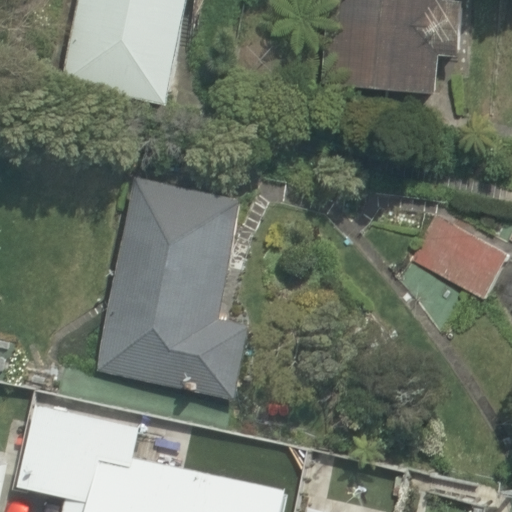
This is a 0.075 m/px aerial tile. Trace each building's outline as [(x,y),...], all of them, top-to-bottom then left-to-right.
[(72,0),(59,77),(158,95),(175,0),(72,0)] [(457,51),(459,0),(329,0),(324,86),(429,92),(432,49),(457,51)] [(214,302),(232,191),(132,174),(98,373),(234,396),(248,308),(214,302)] [(511,249),(511,238),(431,200),(406,254),(491,294),(511,249)] [(58,491),(53,511),(277,511),(284,481),(124,449),(131,416),(29,396),(12,482),(58,491)] [(480,511),(482,501),(420,492),(417,511),(480,511)]
